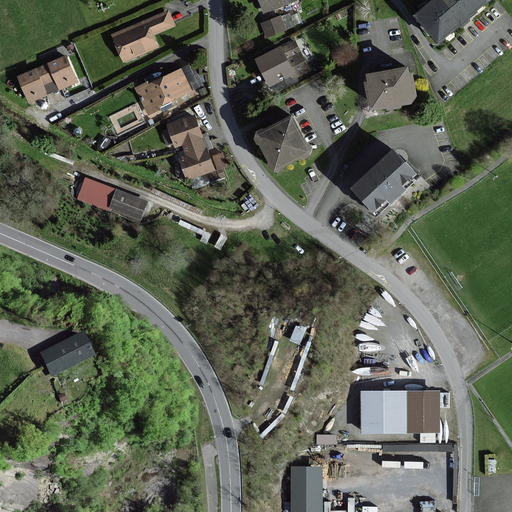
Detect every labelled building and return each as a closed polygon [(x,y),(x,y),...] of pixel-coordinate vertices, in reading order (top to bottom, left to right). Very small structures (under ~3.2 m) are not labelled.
[(259,0),(264,13),(286,4),(284,0),(259,0)] [(433,0),(415,16),(438,43),(489,0),(433,0)] [(112,35),(124,61),(158,47),(153,35),(174,26),(168,12),(112,35)] [(262,24),(267,37),(286,30),(281,16),(262,24)] [(262,71),(270,86),(293,74),(294,74),(295,78),(310,70),(300,52),(295,41),(280,49),(280,48),(256,60),(262,71)] [(77,82),(66,56),(48,64),(55,80),(59,90),(77,82)] [(55,80),(48,64),(36,69),(44,85),(55,80)] [(408,74),(407,67),(368,75),(369,83),(366,83),(371,111),(417,102),(411,74),(408,74)] [(29,102),(47,94),(44,85),(36,69),(18,77),(29,102)] [(191,90),(181,70),(148,85),(147,83),(136,88),(149,114),(159,109),(157,106),(191,90)] [(175,147),(183,144),(187,156),(180,158),(187,180),(214,170),(210,158),(207,149),(204,149),(201,138),(202,138),(199,129),(195,116),(168,125),(175,147)] [(256,135),(274,170),(310,152),(292,117),(256,135)] [(352,188),(373,212),(414,175),(393,151),(352,188)] [(78,199),(109,210),(109,208),(117,190),(86,178),(78,199)] [(147,202),(117,190),(109,208),(140,220),(147,202)] [(42,352),(52,374),(94,354),(84,332),(42,352)] [(440,432),(440,392),(407,392),(362,392),(363,433),(407,433),(440,432)] [(321,511),(322,468),(293,468),(292,511),(321,511)]
